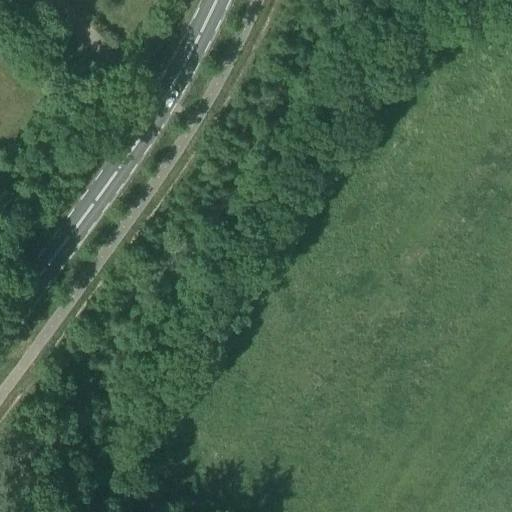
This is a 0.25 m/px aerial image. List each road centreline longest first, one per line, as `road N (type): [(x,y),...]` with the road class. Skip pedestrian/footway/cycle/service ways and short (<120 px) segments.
road 1 (primary): [(0,332),(165,99),(215,0)]
road 2 (track): [(82,511),(49,384),(2,329)]
